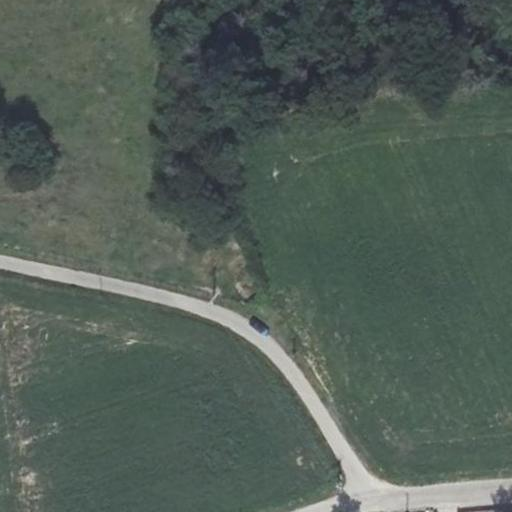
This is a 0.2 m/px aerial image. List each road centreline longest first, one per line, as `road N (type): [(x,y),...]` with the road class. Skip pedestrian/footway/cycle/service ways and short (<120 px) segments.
road 1 (unclassified): [(373,501),(245,325),(0,263)]
road 2 (unclassified): [(511,494),(373,501)]
